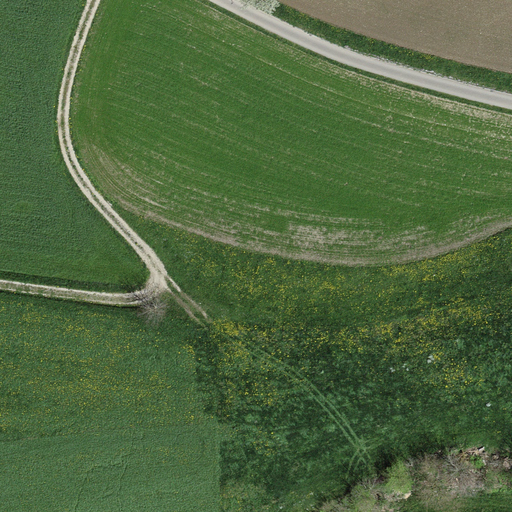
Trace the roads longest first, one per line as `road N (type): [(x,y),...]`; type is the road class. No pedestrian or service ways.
road 1 (track): [(92,0),(65,86),(63,142),(75,175),(154,261),(156,284),(132,298),(0,283)]
road 2 (residential): [(224,0),(314,46),(511,103)]
